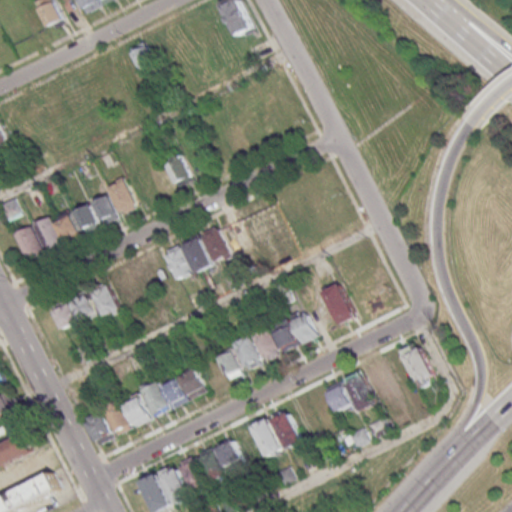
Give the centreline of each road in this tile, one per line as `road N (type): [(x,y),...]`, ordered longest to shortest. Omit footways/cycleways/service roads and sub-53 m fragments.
road 1 (motorway): [(477,112),(443,174),(436,245),(483,381),(473,411),(409,501)]
road 2 (residential): [(344,137),(0,311)]
road 3 (residential): [(415,320),(425,312),(423,295),(273,0)]
road 4 (residential): [(415,320),(92,478)]
road 5 (tertiary): [(109,511),(0,299)]
road 6 (residential): [(0,90),(177,0)]
road 7 (trunk): [(511,403),(399,511)]
